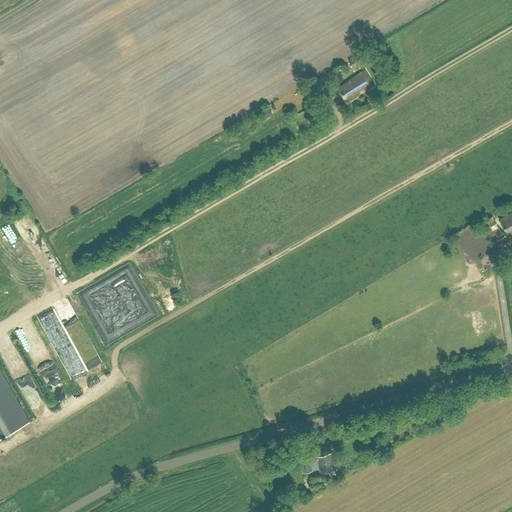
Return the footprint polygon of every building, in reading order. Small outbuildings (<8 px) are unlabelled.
[(353,67),(354,67),(363,61),(359,54),(349,60),(353,67)] [(337,88),(343,100),(362,88),(364,91),(374,85),(364,70),(349,79),(350,80),(337,88)] [(309,99),(328,88),(322,77),(303,88),(309,99)] [(511,210),(499,219),(508,233),(511,230),(511,210)] [(71,325),(84,352),(93,348),(80,321),(71,325)] [(29,337),(25,339),(35,357),(48,350),(43,340),(39,342),(29,323),(23,326),(29,337)] [(0,438),(29,422),(0,370),(0,438)] [(61,376),(49,380),(54,395),(67,391),(61,376)] [(336,470),(332,453),(318,456),(319,459),(316,459),(316,460),(310,462),(309,459),(300,461),(303,472),(318,469),(320,474),(336,470)] [(314,489),(323,486),(323,484),(329,482),(328,477),(311,482),(314,489)]
